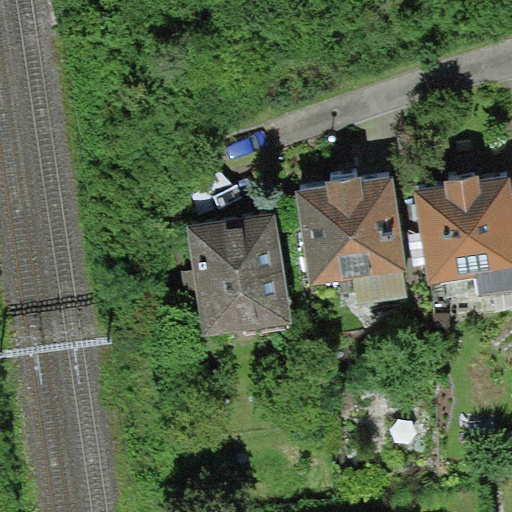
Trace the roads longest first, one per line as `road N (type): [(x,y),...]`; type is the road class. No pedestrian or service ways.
road 1 (secondary): [(0,159),(477,0)]
road 2 (residential): [(511,64),(213,174)]
road 3 (secondary): [(183,0),(0,71)]
